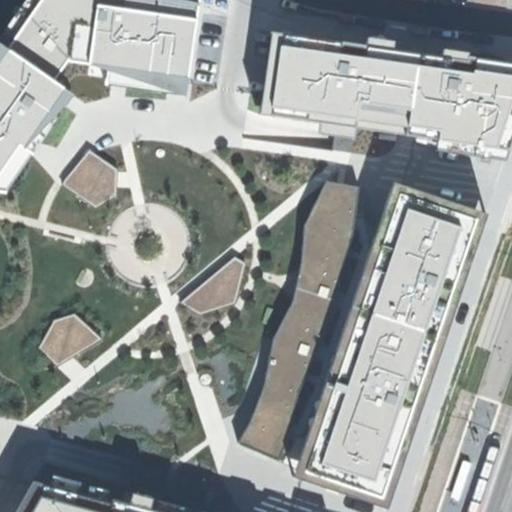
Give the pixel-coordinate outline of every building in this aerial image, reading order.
[(143,0),(42,0),(8,49),(52,81),(67,63),(117,72),(185,87),(187,72),(197,9),(143,0)] [(511,131),(511,67),(270,35),(263,91),(260,116),(319,126),(356,131),(361,114),(409,123),(428,130),(504,157),(511,131)] [(0,190),(6,192),(31,155),(72,96),(52,81),(8,49),(0,45),(0,190)] [(301,484),(391,511),(392,511),(420,428),(442,362),(477,255),(491,211),(401,184),(397,198),(330,181),(309,225),(301,285),(276,340),(265,392),(242,442),(305,470),(301,484)] [(212,280),(188,295),(201,314),(224,299),(212,280)] [(455,499),(459,500),(460,496),(470,467),(471,463),(467,462),(463,460),(462,464),(453,492),(451,497),(455,499)] [(38,481),(21,511),(202,511),(54,473),(47,484),(38,481)]
